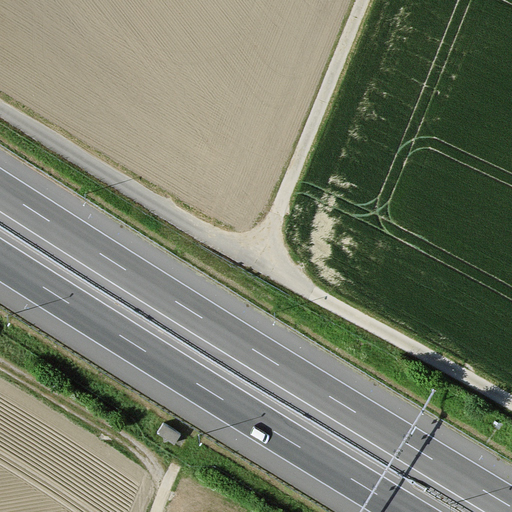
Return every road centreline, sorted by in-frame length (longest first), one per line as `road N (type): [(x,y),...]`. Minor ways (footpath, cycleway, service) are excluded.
road 1 (motorway): [(511,507),(0,189)]
road 2 (track): [(511,403),(0,107)]
road 3 (motorway): [(0,259),(406,511)]
road 4 (track): [(257,262),(363,0)]
road 5 (track): [(0,363),(133,446)]
